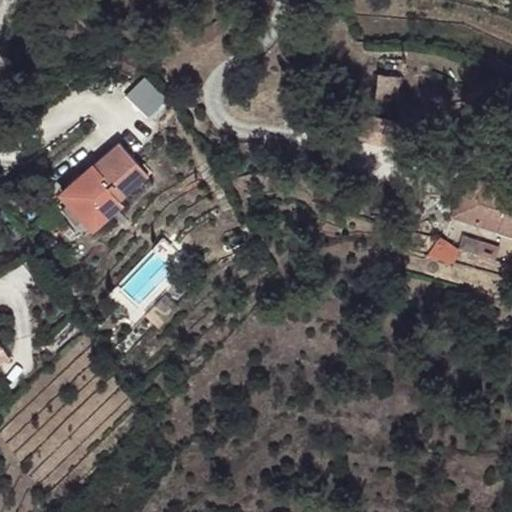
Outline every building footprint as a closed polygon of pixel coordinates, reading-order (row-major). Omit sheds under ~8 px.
[(138,74),(137,75),(155,104),(161,98),(138,74)] [(137,75),(121,93),(143,115),(155,104),(137,75)] [(402,79),(378,76),(375,114),(397,117),(402,79)] [(145,171),(115,141),(60,195),(64,200),(57,207),(68,219),(86,236),(121,202),(118,198),(145,171)] [(511,198),(464,181),(449,221),(511,243),(511,198)] [(57,207),(39,224),(58,244),(72,231),(64,224),(68,219),(57,207)] [(428,256),(451,265),(458,247),(435,238),(428,256)]
